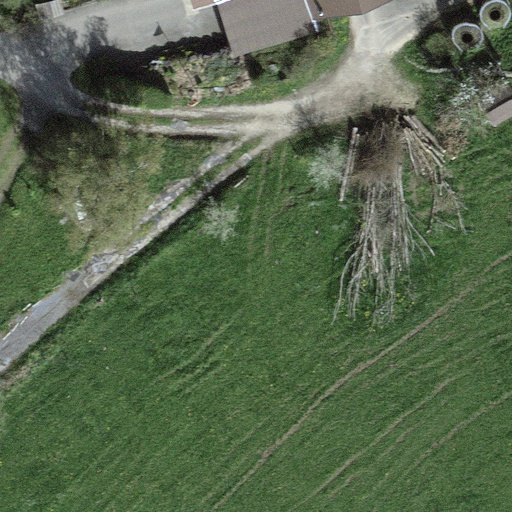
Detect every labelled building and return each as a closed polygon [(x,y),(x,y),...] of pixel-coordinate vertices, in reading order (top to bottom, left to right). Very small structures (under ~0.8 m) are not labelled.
[(64,14),(60,0),(42,0),(35,2),(39,20),(64,14)] [(191,0),(193,5),(216,0),(217,0),(234,58),(319,34),(315,20),(376,0),(191,0)] [(511,90),(492,101),(503,121),(511,116),(511,90)] [(67,142),(45,122),(6,167),(29,187),(67,142)] [(166,350),(184,361),(197,341),(179,330),(166,350)]
